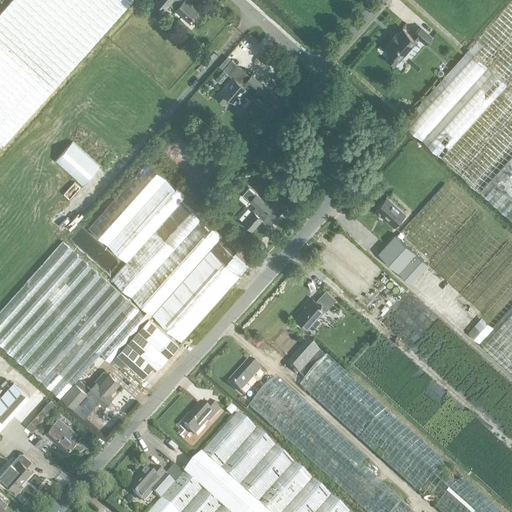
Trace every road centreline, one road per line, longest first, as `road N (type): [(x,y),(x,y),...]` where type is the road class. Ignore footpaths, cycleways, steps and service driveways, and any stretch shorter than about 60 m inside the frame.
road 1 (residential): [(54,511),(322,212),(329,195),(318,69)]
road 2 (unknown): [(255,13),(111,178)]
